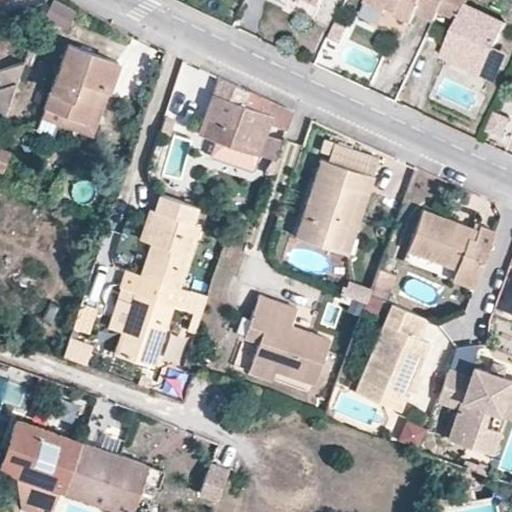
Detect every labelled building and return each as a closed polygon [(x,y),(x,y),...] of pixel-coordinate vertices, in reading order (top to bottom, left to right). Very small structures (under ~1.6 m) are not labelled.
[(63,0),(49,0),(42,17),(65,28),(75,6),(63,0)] [(416,10),(436,20),(440,10),(444,0),(369,0),(388,9),(389,7),(391,2),(401,8),(399,12),(397,13),(412,20),(416,10)] [(444,0),(440,10),(460,19),(444,55),(484,74),(509,21),(469,2),(469,0),(444,0)] [(389,7),(399,12),(401,8),(391,2),(389,7)] [(340,12),(327,38),(339,44),(351,17),(340,12)] [(86,121),(108,59),(66,43),(44,106),(86,121)] [(118,63),(108,59),(86,121),(44,106),(36,129),(52,136),(57,124),(92,136),(118,63)] [(284,127),(291,109),(264,97),(259,110),(244,104),(248,90),(218,76),(198,132),(257,153),(266,130),(269,122),(284,127)] [(511,118),(497,110),(487,131),(505,140),(511,124),(511,118)] [(175,126),(161,120),(161,121),(157,134),(170,139),(175,126)] [(283,136),(266,130),(257,153),(274,158),(283,136)] [(0,152),(6,155),(8,148),(0,144),(0,152)] [(296,234),(338,248),(357,190),(367,193),(373,175),(322,157),(296,234)] [(357,190),(338,248),(347,252),(367,193),(357,190)] [(192,222),(194,214),(197,205),(197,204),(170,196),(158,192),(152,208),(160,211),(149,240),(139,273),(178,285),(199,225),(192,222)] [(205,218),(208,209),(197,205),(194,214),(205,218)] [(474,285),(495,228),(477,221),(476,225),(476,224),(473,235),(455,228),(458,218),(422,205),(407,248),(456,264),(451,277),(474,285)] [(160,211),(152,208),(147,206),(138,236),(149,240),(160,211)] [(473,235),(476,224),(458,218),(455,228),(473,235)] [(392,270),(377,264),(367,291),(382,297),(392,270)] [(188,289),(178,285),(139,273),(126,268),(119,286),(133,292),(129,302),(121,330),(115,351),(151,363),(172,303),(182,307),(188,289)] [(258,341),(251,359),(274,367),(312,383),(329,338),(290,323),(295,306),(258,293),(244,336),(258,341)] [(107,325),(121,330),(129,302),(116,297),(107,325)] [(426,316),(389,301),(353,389),(398,409),(407,388),(414,371),(428,339),(418,335),(426,316)] [(91,347),(68,339),(63,355),(87,364),(91,347)] [(274,367),(251,359),(247,369),(270,378),(274,367)] [(468,375),(447,367),(436,397),(457,405),(446,434),(479,445),(486,423),(492,407),(511,414),(511,378),(472,364),(468,375)] [(414,371),(407,388),(415,391),(422,374),(414,371)] [(404,414),(394,435),(417,446),(427,424),(404,414)] [(65,488),(80,443),(17,421),(1,466),(65,488)] [(503,429),(486,423),(479,445),(493,451),(503,429)] [(143,465),(80,443),(65,488),(129,510),(143,465)] [(227,465),(210,458),(198,489),(216,495),(227,465)] [(64,491),(17,476),(23,505),(43,511),(45,511),(49,503),(58,507),(64,491)]
